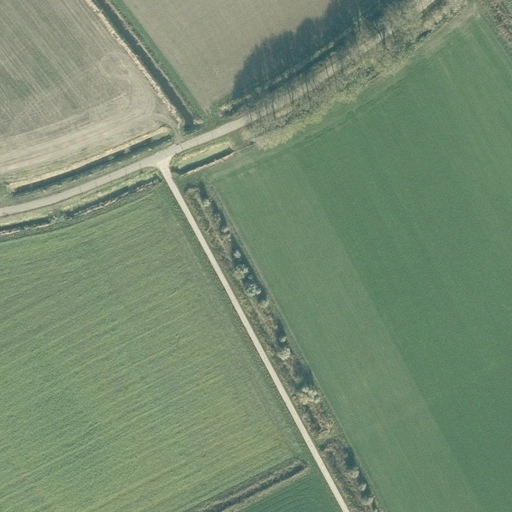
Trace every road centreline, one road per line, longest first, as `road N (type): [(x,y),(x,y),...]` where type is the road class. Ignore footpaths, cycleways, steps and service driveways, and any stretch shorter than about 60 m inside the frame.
road 1 (unclassified): [(0,215),(168,159),(258,116),(427,0)]
road 2 (unknown): [(168,159),(350,511)]
